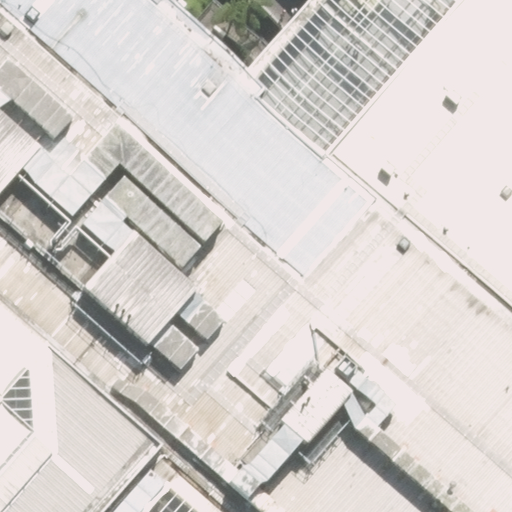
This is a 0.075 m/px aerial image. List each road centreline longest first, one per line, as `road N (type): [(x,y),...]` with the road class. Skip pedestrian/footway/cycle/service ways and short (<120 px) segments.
road 1 (unknown): [(100,440),(345,144),(407,0)]
road 2 (unknown): [(210,511),(100,440)]
road 3 (unknown): [(1,511),(100,440)]
